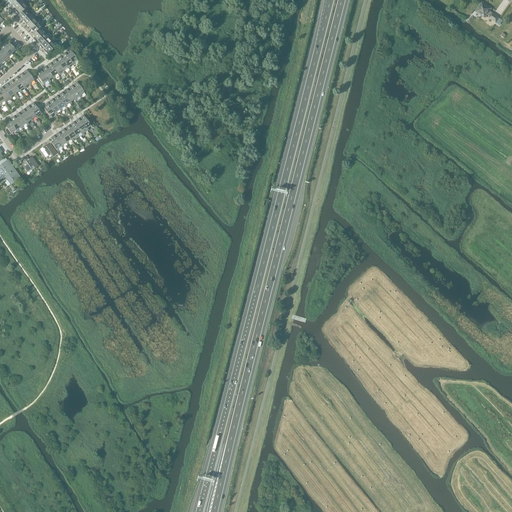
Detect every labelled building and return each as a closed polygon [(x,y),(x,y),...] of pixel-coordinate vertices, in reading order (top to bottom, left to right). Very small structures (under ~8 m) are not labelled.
[(10,8),(12,6),(18,0),(9,0),(8,1),(10,3),(7,6),(10,8)] [(14,13),(17,10),(16,10),(23,4),(20,1),(21,0),(18,0),(12,6),(14,8),(11,10),(14,13)] [(18,17),(18,16),(26,9),(27,8),(24,5),(26,4),(24,3),(23,4),(16,10),(17,10),(18,12),(15,15),(18,17)] [(487,15),(489,16),(488,18),(496,24),(499,18),(489,12),(491,9),(482,3),(475,12),(485,18),(487,15)] [(20,24),(23,21),(22,21),(29,15),(26,12),(28,10),(26,9),(18,16),(18,17),(20,18),(17,21),(20,24)] [(24,28),(27,25),(33,19),(30,16),(32,15),(30,13),(29,15),(22,21),(23,21),(24,23),(21,25),(24,28)] [(28,32),(31,30),(37,23),(35,20),(36,19),(34,18),(33,19),(27,25),(28,27),(25,30),(28,32)] [(32,37),(33,36),(32,36),(40,29),(41,29),(42,28),(39,25),(40,24),(38,22),(37,23),(31,30),(32,32),(30,34),(32,37)] [(34,43),(37,41),(43,34),(45,33),(41,29),(40,29),(32,36),(33,36),(34,38),(31,41),(34,43)] [(38,48),(41,45),(47,39),(49,37),(45,33),(43,34),(37,41),(38,42),(36,45),(38,48)] [(42,52),(45,49),(52,43),(51,43),(53,42),(49,37),(47,39),(41,45),(43,47),(40,49),(42,52)] [(45,49),(47,51),(44,54),(46,56),(56,48),(53,44),(54,43),(53,42),(51,43),(52,43),(45,49)] [(5,43),(3,44),(12,54),(16,51),(9,44),(7,46),(5,43)] [(4,49),(2,51),(8,57),(12,54),(3,44),(2,46),(4,49)] [(69,55),(67,56),(72,64),(73,65),(75,64),(74,63),(77,60),(70,50),(67,52),(69,55)] [(0,55),(5,61),(8,57),(2,51),(0,52),(0,55)] [(64,58),(62,60),(68,69),(70,68),(69,66),(72,64),(67,56),(65,53),(62,55),(64,58)] [(59,62),(57,63),(62,71),(63,72),(68,69),(62,60),(60,56),(57,58),(59,62)] [(55,65),(53,67),(58,74),(58,76),(60,74),(59,73),(62,71),(57,63),(55,60),(52,62),(55,65)] [(50,69),(48,70),(53,78),(54,79),(55,78),(54,76),(58,74),(53,67),(50,63),(47,65),(50,69)] [(45,72),(43,73),(48,81),(49,82),(50,81),(49,80),(53,78),(48,70),(45,67),(42,69),(45,72)] [(26,75),(24,77),(29,84),(30,86),(31,85),(31,83),(34,81),(27,70),(24,72),(26,75)] [(48,81),(43,73),(40,70),(37,72),(40,75),(37,77),(44,86),(45,85),(44,83),(48,81)] [(21,79),(19,80),(24,88),(25,89),(27,88),(26,87),(29,84),(24,77),(22,73),(19,76),(21,79)] [(16,82),(14,84),(19,91),(20,93),(22,92),(21,90),(24,88),(19,80),(17,77),(14,79),(16,82)] [(11,86),(9,87),(14,95),(15,96),(17,95),(16,94),(19,91),(14,84),(12,80),(9,82),(11,86)] [(76,88),(74,89),(79,97),(80,98),(82,97),(81,96),(84,93),(77,82),(74,84),(76,88)] [(6,89),(4,90),(4,91),(9,98),(10,100),(12,98),(11,97),(14,95),(9,87),(7,84),(4,86),(6,89)] [(71,91),(69,92),(74,100),(75,101),(77,100),(76,99),(79,97),(74,89),(72,86),(69,88),(71,91)] [(0,90),(1,92),(0,93),(0,95),(4,102),(5,103),(10,100),(9,98),(4,91),(4,90),(2,87),(0,88),(0,90)] [(66,94),(64,96),(69,104),(70,105),(72,104),(71,102),(74,100),(69,92),(67,89),(64,91),(66,94)] [(61,98),(59,99),(64,107),(65,108),(67,107),(66,106),(69,104),(64,96),(62,93),(59,95),(61,98)] [(57,101),(54,103),(60,110),(60,112),(62,111),(61,109),(64,107),(59,99),(57,96),(54,98),(57,101)] [(52,105),(50,106),(55,114),(56,115),(57,114),(56,113),(60,110),(54,103),(52,99),(49,101),(52,105)] [(33,108),(31,110),(36,117),(37,119),(38,117),(37,116),(41,114),(33,103),(30,105),(33,108)] [(55,114),(50,106),(47,103),(44,105),(47,108),(44,110),(51,119),(52,117),(51,116),(55,114)] [(28,112),(26,113),(31,121),(32,122),(33,121),(32,119),(36,117),(31,110),(28,106),(26,108),(28,112)] [(23,115),(21,116),(26,124),(27,125),(29,124),(28,123),(31,121),(26,113),(24,110),(21,112),(23,115)] [(18,118),(16,120),(21,127),(22,129),(24,128),(23,126),(26,124),(21,116),(19,113),(16,115),(18,118)] [(83,121),(81,122),(86,130),(87,131),(88,130),(87,129),(91,126),(88,122),(90,121),(87,116),(85,118),(83,115),(80,117),(83,121)] [(13,122),(11,123),(16,131),(17,132),(19,131),(18,130),(21,127),(16,120),(14,116),(11,119),(13,122)] [(78,124),(76,126),(81,133),(82,135),(83,133),(82,132),(86,130),(81,122),(78,119),(75,121),(78,124)] [(16,131),(11,123),(9,120),(6,122),(8,125),(6,127),(7,129),(5,131),(9,136),(11,134),(12,136),(14,135),(13,133),(16,131)] [(73,128),(71,129),(76,137),(77,138),(78,137),(77,135),(81,133),(76,126),(73,122),(71,124),(73,128)] [(68,131),(66,132),(71,140),(72,141),(74,140),(73,139),(76,137),(71,129),(69,126),(66,128),(68,131)] [(63,134),(61,136),(66,143),(67,145),(69,144),(68,142),(71,140),(66,132),(64,129),(61,131),(63,134)] [(58,138),(56,139),(61,147),(62,148),(64,147),(63,146),(66,143),(61,136),(59,132),(56,135),(58,138)] [(56,139),(54,136),(51,138),(53,141),(51,143),(57,152),(59,151),(58,149),(61,147),(56,139)] [(39,151),(44,159),(48,156),(50,158),(56,154),(50,145),(46,147),(46,146),(39,151)] [(31,169),(32,171),(38,166),(32,158),(28,160),(28,159),(21,163),(27,172),(31,169)] [(0,166),(0,181),(6,177),(11,184),(20,178),(8,161),(0,166)]
